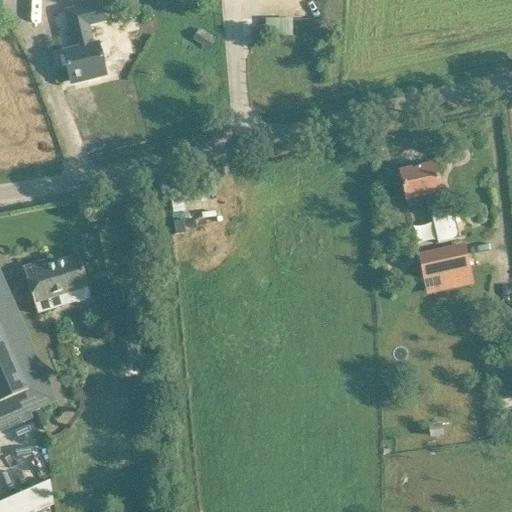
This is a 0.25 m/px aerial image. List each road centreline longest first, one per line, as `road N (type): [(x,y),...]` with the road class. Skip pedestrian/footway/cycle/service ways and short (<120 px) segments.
road 1 (unclassified): [(0,194),(511,79)]
road 2 (unknown): [(495,83),(506,233),(485,263)]
road 3 (unknown): [(92,177),(37,10)]
